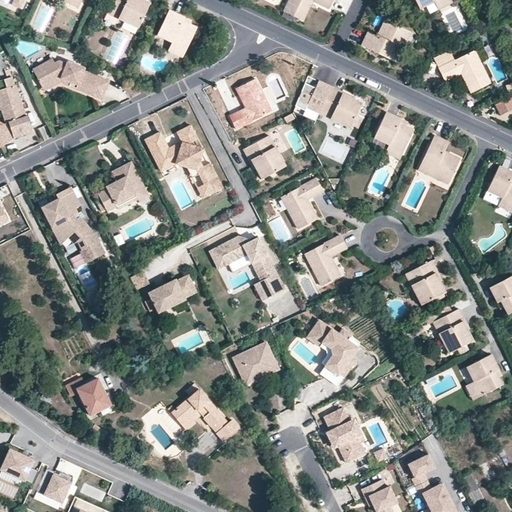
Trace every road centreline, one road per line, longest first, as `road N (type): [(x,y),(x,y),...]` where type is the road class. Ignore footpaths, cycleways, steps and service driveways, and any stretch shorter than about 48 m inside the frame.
road 1 (residential): [(0,174),(249,53),(267,28)]
road 2 (unknown): [(192,81),(250,209),(152,269)]
road 3 (residential): [(209,511),(70,449),(0,398)]
road 4 (unknown): [(108,367),(6,171)]
road 5 (residential): [(333,59),(489,134)]
road 6 (residential): [(440,234),(496,344)]
